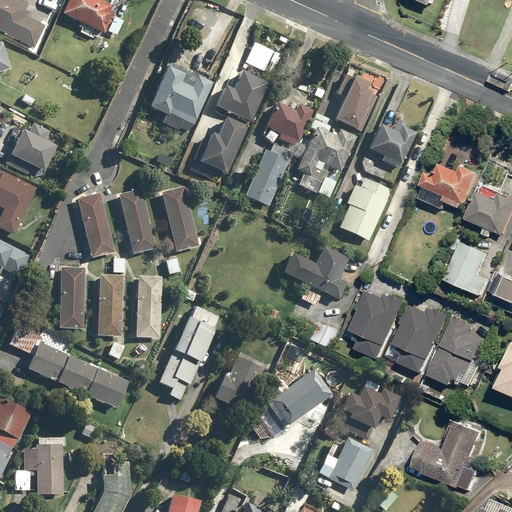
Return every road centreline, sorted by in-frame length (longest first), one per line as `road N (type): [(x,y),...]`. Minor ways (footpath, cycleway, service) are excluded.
road 1 (residential): [(170,0),(87,180)]
road 2 (secondary): [(346,25),(511,97)]
